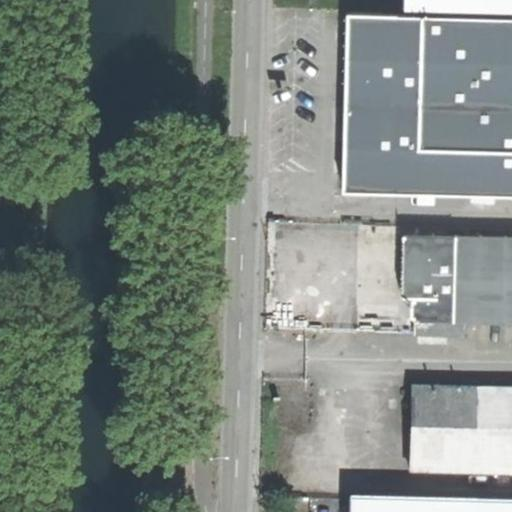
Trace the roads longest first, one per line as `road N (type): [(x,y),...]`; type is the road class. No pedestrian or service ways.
road 1 (secondary): [(236,511),(249,0)]
road 2 (track): [(7,0),(0,316)]
road 3 (unknown): [(244,194),(511,202)]
